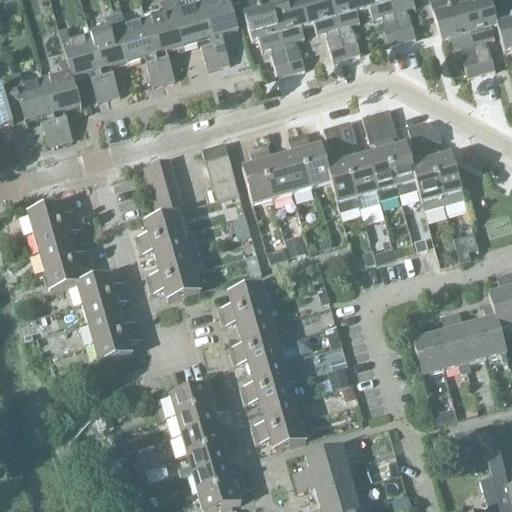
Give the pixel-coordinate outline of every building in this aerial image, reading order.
[(177,1),(169,4),(183,50),(199,46),(207,74),(219,71),(200,6),(198,0),(189,0),(178,3),(177,1)] [(219,0),(220,1),(200,6),(219,71),(230,68),(222,39),(238,35),(228,0),(219,0)] [(291,78),(272,9),(261,12),(258,0),(240,6),(252,46),(258,44),(261,55),(269,52),(277,81),(291,78)] [(280,0),(282,6),(272,9),(291,78),(305,74),(297,45),(304,42),(301,32),(308,30),(299,0),(280,0)] [(299,0),(308,30),(314,28),(317,39),(325,37),(333,66),(347,62),(329,0),(299,0)] [(329,0),(347,62),(360,58),(352,29),(360,27),(357,16),(363,14),(358,0),(329,0)] [(358,0),(363,14),(369,12),(372,23),(380,21),(388,50),(402,46),(388,0),(358,0)] [(388,0),(402,46),(416,42),(407,13),(415,11),(412,0),(388,0)] [(469,0),(472,7),(462,10),(481,78),(495,74),(487,45),(494,43),(491,32),(497,31),(498,31),(493,16),(494,16),(489,0),(469,0)] [(448,1),(430,6),(442,47),(448,45),(451,55),(459,53),(467,82),(481,78),(462,10),(451,13),(448,1)] [(164,16),(145,22),(163,87),(175,84),(166,55),(183,50),(169,4),(161,6),(164,16)] [(494,16),(493,16),(498,31),(497,31),(504,56),(511,54),(511,57),(511,10),(511,11),(494,16)] [(122,17),(114,19),(128,66),(144,62),(152,90),(163,87),(145,22),(125,28),(122,17)] [(93,31),(90,38),(108,103),(119,99),(111,71),(128,66),(114,19),(106,22),(108,27),(93,31)] [(72,82),(73,82),(89,77),(97,106),(108,103),(90,38),(70,44),(67,33),(58,35),(67,64),(72,82)] [(62,77),(43,82),(61,147),(72,144),(64,115),(81,110),(73,82),(72,82),(67,64),(59,66),(62,77)] [(20,77),(12,79),(11,79),(15,90),(25,125),(25,126),(42,122),(50,150),(61,147),(43,82),(23,88),(20,77)] [(3,93),(2,90),(0,90),(0,133),(13,130),(13,128),(25,125),(15,90),(3,93)] [(380,118),(376,119),(396,191),(399,200),(418,195),(415,185),(417,185),(412,170),(406,148),(395,151),(393,143),(397,142),(389,116),(380,118)] [(376,119),(362,123),(370,149),(374,148),(377,157),(366,160),(377,196),(379,206),(399,200),(396,191),(376,119)] [(350,126),(337,130),(343,150),(357,202),(377,196),(366,160),(356,163),(352,148),(356,146),(350,126)] [(425,127),(421,128),(427,149),(441,201),(444,210),(464,205),(451,158),(441,161),(437,147),(441,146),(437,134),(425,127)] [(421,128),(407,132),(414,154),(418,153),(422,167),(412,170),(417,185),(415,185),(418,195),(424,216),(444,210),(441,201),(427,149),(421,128)] [(337,130),(323,134),(329,154),(333,153),(338,168),(328,171),(327,171),(331,187),(340,217),(360,212),(357,202),(343,150),(337,130)] [(307,138),(297,140),(312,192),(331,187),(327,171),(328,171),(322,150),(311,153),(307,138)] [(292,158),(282,161),(292,198),(312,192),(297,140),(288,143),(292,158)] [(202,155),(205,168),(229,161),(225,149),(202,155)] [(267,149),(258,152),(273,203),(292,198),(282,161),(272,164),(267,149)] [(253,169),(242,173),(253,209),(273,203),(258,152),(249,154),(253,169)] [(205,168),(209,181),(232,174),(229,161),(205,168)] [(144,172),(148,185),(173,177),(169,165),(144,172)] [(232,174),(209,181),(212,193),(236,187),(232,174)] [(173,177),(148,185),(151,197),(176,190),(173,177)] [(212,193),(216,206),(239,199),(236,187),(212,193)] [(176,190),(151,197),(155,210),(180,202),(176,190)] [(155,210),(158,222),(178,217),(183,215),(180,202),(155,210)] [(60,208),(58,209),(28,217),(34,237),(81,224),(78,215),(63,219),(60,208)] [(134,242),(136,251),(183,237),(178,217),(158,222),(145,226),(149,237),(134,242)] [(81,224),(34,237),(39,257),(72,248),(69,237),(84,233),(81,224)] [(136,251),(137,255),(139,259),(154,255),(157,266),(189,256),(183,237),(136,251)] [(72,248),(39,257),(45,277),(92,263),(90,254),(75,258),(72,248)] [(145,281),(147,290),(194,276),(189,256),(157,266),(160,276),(145,281)] [(83,287),(80,276),(95,272),(92,263),(45,277),(51,297),(77,290),(77,289),(83,287)] [(147,290),(150,298),(150,299),(165,294),(168,306),(200,296),(194,276),(147,290)] [(488,299),(490,306),(490,307),(498,335),(500,335),(511,331),(511,300),(505,278),(496,280),(501,296),(488,299)] [(130,295),(127,286),(112,290),(109,279),(83,287),(77,289),(77,290),(82,309),(130,295)] [(219,322),(267,308),(261,288),(228,298),(232,309),(217,313),(219,322)] [(132,304),(130,295),(82,309),(88,328),(120,319),(117,308),(132,304)] [(498,335),(490,307),(482,309),(486,325),(475,328),(485,364),(507,358),(500,335),(498,335)] [(240,337),(272,328),(267,308),(219,322),(222,331),(237,327),(240,337)] [(450,318),(464,370),(485,364),(475,328),(463,331),(459,316),(450,318)] [(433,340),(444,376),(464,370),(450,318),(440,321),(445,336),(433,340)] [(141,334),(139,325),(124,330),(120,319),(88,328),(94,348),(141,334)] [(228,352),(228,354),(230,361),(278,348),(272,328),(240,337),(243,348),(228,352)] [(408,330),(412,345),(422,382),(444,376),(433,340),(422,343),(417,328),(408,330)] [(144,343),(141,334),(94,348),(99,368),(132,359),(129,348),(144,343)] [(251,377),(283,367),(278,348),(230,361),(233,370),(248,366),(251,377)] [(242,400),(289,387),(283,367),(251,377),(254,387),(239,391),(242,400)] [(262,416),(295,406),(289,387),(242,400),(244,409),(259,405),(262,416)] [(170,399),(176,419),(227,405),(225,395),(210,400),(207,389),(170,399)] [(176,419),(181,439),(218,429),(215,418),(230,414),(227,405),(176,419)] [(250,431),(253,440),(300,426),(295,406),(262,416),(265,426),(250,431)] [(253,440),(255,449),(270,444),(274,456),(306,446),(300,426),(253,440)] [(181,439),(187,459),(239,444),(236,435),(221,439),(218,429),(181,439)] [(480,443),(477,432),(469,434),(472,445),(480,443)] [(181,482),(193,478),(229,468),(226,458),(241,453),(239,444),(187,459),(190,470),(178,474),(181,482)] [(293,477),(296,486),(347,472),(341,450),(305,461),(309,473),(293,477)] [(193,478),(198,498),(250,483),(247,474),(232,478),(229,468),(193,478)] [(148,484),(167,484),(167,472),(148,472),(148,484)] [(314,491),(317,503),(353,492),(347,472),(296,486),(299,495),(314,491)] [(505,477),(492,481),(495,491),(500,511),(511,511),(511,488),(508,490),(505,477)] [(487,511),(500,511),(495,491),(492,481),(479,485),(482,495),(487,511)] [(250,483),(198,498),(202,511),(224,511),(241,507),(238,497),(253,492),(250,483)] [(359,511),(353,492),(317,503),(320,511),(359,511)]
